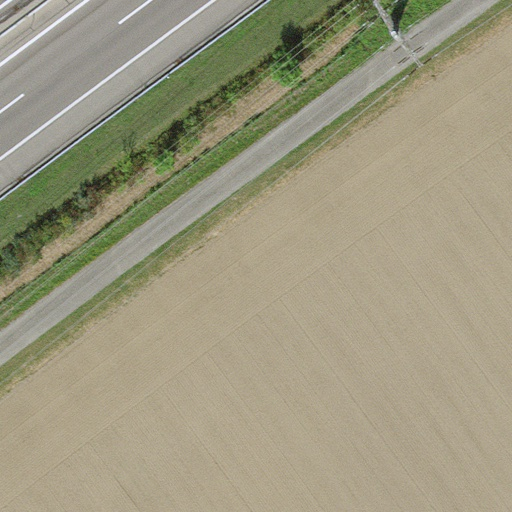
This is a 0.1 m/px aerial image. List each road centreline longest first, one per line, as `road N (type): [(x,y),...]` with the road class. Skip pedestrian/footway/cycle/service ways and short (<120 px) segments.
road 1 (track): [(0,357),(502,0)]
road 2 (motorway): [(0,117),(157,0)]
